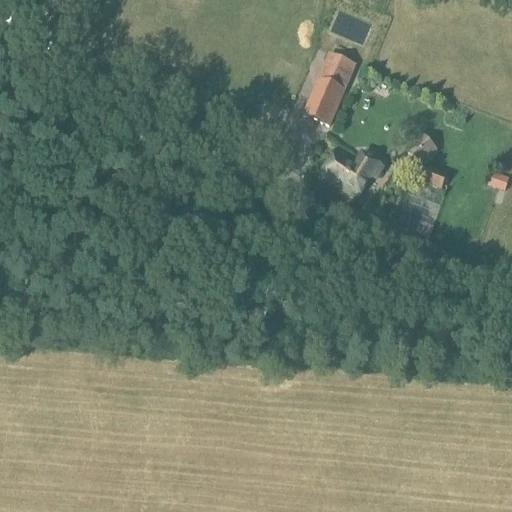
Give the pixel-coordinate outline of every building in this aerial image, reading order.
[(301,100),(295,114),(329,129),(356,67),(330,56),(309,104),(301,100)] [(421,134),(404,151),(420,169),(438,152),(421,134)] [(362,158),(357,167),(336,154),(320,181),(358,204),(379,168),(362,158)] [(424,167),(421,176),(418,183),(441,193),(447,176),(434,171),(424,167)] [(493,175),(488,188),(506,194),(510,181),(493,175)] [(400,216),(393,233),(426,247),(433,229),(400,216)]
